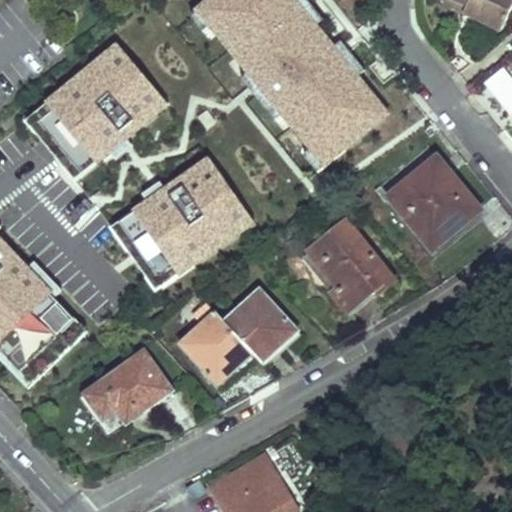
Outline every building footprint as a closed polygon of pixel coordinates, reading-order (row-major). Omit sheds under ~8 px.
[(319,169),(397,109),(310,0),(201,0),(192,7),(319,169)] [(434,0),(434,2),(462,15),(465,7),(450,0),(434,0)] [(511,0),(450,0),(465,7),(462,15),(499,32),(511,6),(511,0)] [(74,184),(174,104),(122,38),(21,118),(74,184)] [(108,222),(153,291),(260,222),(216,153),(108,222)] [(391,198),(433,251),(482,212),(440,159),(391,198)] [(350,313),(376,291),(380,296),(398,281),(348,222),(310,254),(340,289),(334,294),(350,313)] [(0,354),(29,385),(91,328),(0,229),(0,354)] [(227,323),(255,355),(264,364),(299,332),(261,292),(227,323)] [(220,386),(255,355),(227,323),(218,313),(183,345),(220,386)] [(106,421),(120,411),(130,424),(175,392),(148,353),(88,395),(106,421)] [(315,468),(317,467),(320,466),(314,456),(308,460),(315,468)] [(260,471),(255,462),(212,488),(218,498),(216,500),(224,511),(297,511),(301,510),(272,463),(260,471)]
